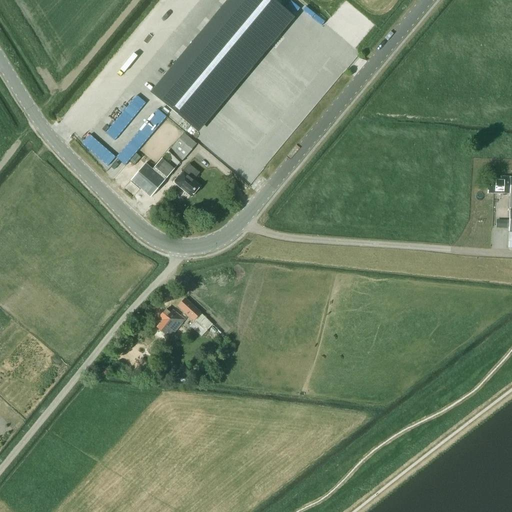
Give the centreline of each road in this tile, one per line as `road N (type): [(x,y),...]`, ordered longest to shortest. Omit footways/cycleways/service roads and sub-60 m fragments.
road 1 (unclassified): [(427,0),(243,221),(225,238),(181,247)]
road 2 (unclassified): [(0,472),(181,247)]
road 3 (unclassified): [(181,247),(137,227),(39,126),(0,61)]
